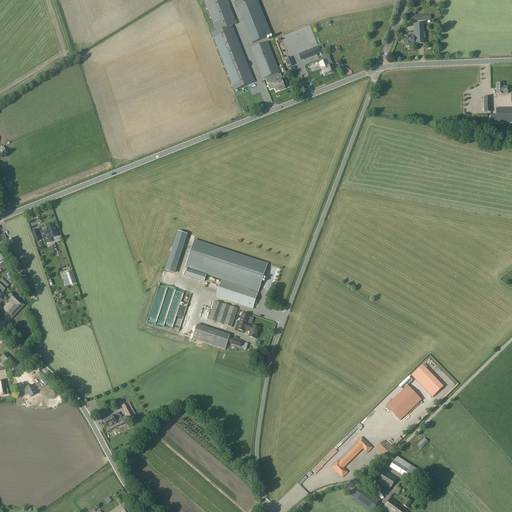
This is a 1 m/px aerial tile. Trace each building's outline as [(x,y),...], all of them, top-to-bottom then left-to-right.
[(227,0),(203,0),(217,32),(212,34),(234,91),(255,82),(232,26),(237,24),(227,0)] [(260,6),(240,14),(252,43),(272,36),(260,6)] [(415,24),(416,35),(413,35),(414,37),(411,37),(410,35),(405,36),(405,37),(404,37),(405,39),(404,40),(404,42),(405,43),(405,45),(406,46),(411,46),(411,44),(416,44),(424,44),(423,24),(415,24)] [(275,87),(276,91),(284,88),(281,80),(277,81),(274,75),(280,73),(268,42),(251,48),(263,79),(268,77),(269,82),(267,83),(270,89),(275,87)] [(318,46),(299,54),(301,60),(321,52),(318,46)] [(330,70),(334,68),(329,56),(318,60),(320,63),(319,63),(324,74),(325,75),(328,73),(328,72),(331,71),(330,70)] [(294,65),(290,57),(284,60),(288,68),(294,65)] [(503,83),(496,83),(496,95),(504,94),(508,94),(507,87),(503,87),(503,83)] [(496,115),(496,123),(511,122),(511,107),(496,108),(496,115)] [(57,233),(54,225),(46,228),(47,231),(46,231),(45,231),(41,232),(44,240),(49,238),(50,240),(58,237),(58,236),(59,236),(57,232),(57,233)] [(35,242),(41,240),(38,229),(31,232),(35,242)] [(258,292),(267,265),(194,240),(185,268),(250,289),(250,290),(258,292)] [(26,275),(22,264),(15,266),(19,277),(26,275)] [(206,275),(188,269),(185,277),(204,283),(206,275)] [(0,289),(3,292),(7,288),(6,288),(8,285),(2,280),(0,280),(0,289)] [(209,280),(201,288),(207,294),(215,287),(209,280)] [(250,290),(221,280),(216,297),(245,306),(245,304),(248,305),(247,307),(253,309),(258,292),(250,290)] [(13,318),(25,305),(14,295),(9,300),(15,306),(7,314),(13,318)] [(231,328),(238,309),(214,301),(208,320),(231,328)] [(255,339),(259,328),(248,324),(250,316),(242,313),(236,330),(245,333),(245,331),(250,332),(249,337),(255,339)] [(212,346),(217,332),(197,325),(192,339),(212,346)] [(217,332),(212,346),(226,350),(228,343),(230,338),(230,336),(217,332)] [(240,347),(242,342),(230,338),(228,343),(240,347)] [(0,358),(0,359),(7,366),(13,360),(5,353),(0,358)] [(411,376),(432,398),(443,387),(422,365),(411,376)] [(28,373),(18,377),(15,379),(21,390),(24,388),(28,396),(40,390),(32,376),(31,377),(28,373)] [(49,383),(43,376),(40,379),(46,386),(49,383)] [(419,399),(405,383),(379,407),(393,422),(419,399)] [(129,403),(127,404),(127,403),(123,406),(121,402),(119,403),(120,407),(121,406),(128,419),(134,416),(135,415),(129,403)] [(107,428),(116,423),(122,420),(118,413),(112,416),(103,421),(107,428)] [(332,467),(342,478),(347,473),(343,468),(363,448),(367,453),(372,448),(361,437),(356,442),(358,444),(338,464),(337,462),(332,467)] [(420,450),(428,442),(424,438),(417,445),(420,450)] [(383,442),(376,448),(384,456),(391,449),(383,442)] [(434,456),(435,458),(441,452),(438,448),(427,458),(429,460),(434,456)] [(415,484),(422,473),(418,471),(397,457),(389,468),(411,482),(415,484)] [(315,466),(323,474),(326,470),(318,462),(315,466)] [(377,481),(389,489),(396,479),(384,471),(377,481)] [(396,488),(406,493),(408,488),(398,483),(396,488)] [(362,486),(352,500),(368,511),(371,511),(380,500),(362,486)] [(383,508),(387,511),(408,511),(409,511),(390,498),(383,508)] [(411,502),(407,499),(403,505),(407,508),(411,502)]
